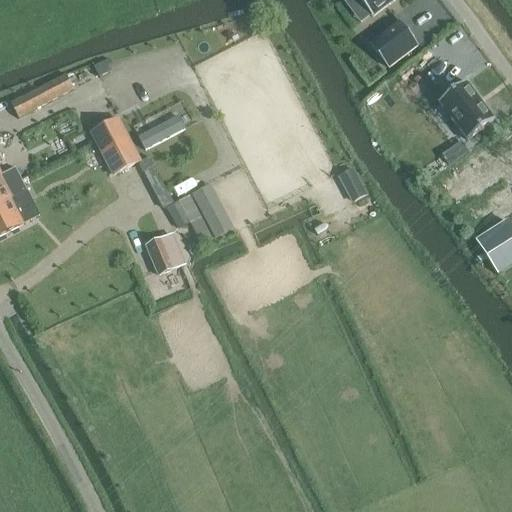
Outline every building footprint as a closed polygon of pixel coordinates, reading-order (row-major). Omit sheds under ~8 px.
[(358,0),(372,18),(396,0),(358,0)] [(399,24),(370,45),(388,69),(417,47),(399,24)] [(425,57),(401,75),(423,104),(447,86),(425,57)] [(100,65),(94,68),(99,79),(110,74),(107,68),(111,65),(110,63),(109,60),(100,65)] [(72,89),(67,78),(10,107),(16,118),(72,89)] [(466,83),(438,104),(467,142),(495,122),(466,83)] [(178,117),(138,139),(145,152),(185,131),(178,117)] [(102,156),(129,142),(118,121),(91,135),(102,156)] [(129,142),(102,156),(113,177),(140,163),(129,142)] [(461,144),(442,156),(449,166),(468,154),(461,144)] [(0,192),(20,182),(14,170),(1,177),(0,175),(0,192)] [(346,173),(340,177),(354,202),(361,198),(346,173)] [(26,193),(20,182),(0,192),(0,238),(21,228),(10,206),(15,204),(12,200),(26,193)] [(213,186),(171,206),(192,251),(235,230),(213,186)] [(511,226),(507,220),(487,233),(474,241),(488,262),(497,276),(511,266),(511,226)] [(171,239),(145,250),(157,279),(183,268),(171,239)]
